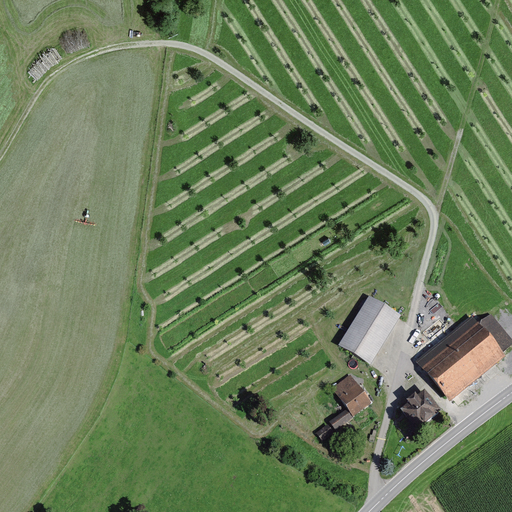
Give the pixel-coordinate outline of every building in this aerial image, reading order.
[(369,298),(339,349),(371,369),(402,318),(369,298)] [(416,364),(450,406),(506,360),(502,355),(511,347),(511,340),(491,315),(478,326),(472,318),(416,364)] [(350,376),(331,390),(347,411),(329,424),(336,433),(372,406),(350,376)] [(408,407),(401,413),(417,434),(442,414),(425,393),(417,400),(416,398),(407,405),(408,407)] [(317,434),(323,442),(334,434),(328,426),(317,434)]
